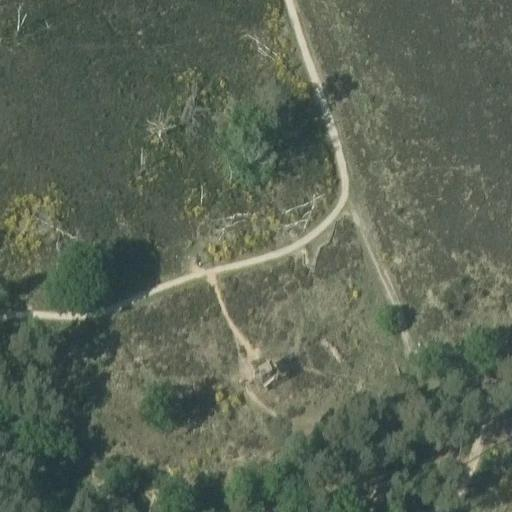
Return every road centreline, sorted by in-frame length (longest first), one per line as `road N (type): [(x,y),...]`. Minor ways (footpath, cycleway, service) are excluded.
road 1 (track): [(511,382),(291,438),(244,387),(252,365),(208,274)]
road 2 (track): [(345,194),(316,235),(278,256),(176,283),(102,314),(0,321)]
road 3 (unknown): [(511,375),(284,428),(279,437),(343,511)]
road 4 (track): [(345,194),(382,275),(423,403)]
road 5 (track): [(288,0),(345,194)]
road 6 (track): [(495,386),(468,468),(440,511)]
